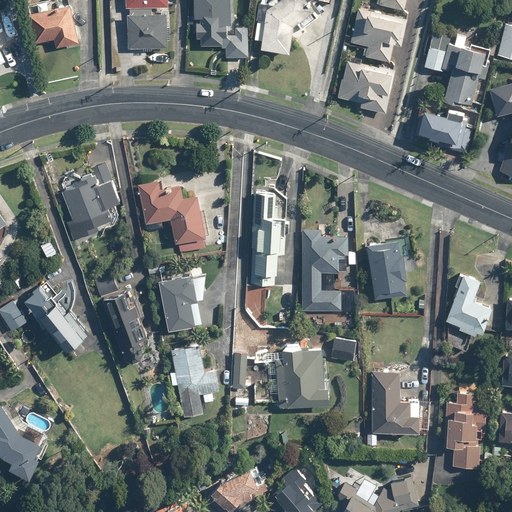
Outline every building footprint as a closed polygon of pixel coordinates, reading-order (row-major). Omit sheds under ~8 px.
[(130,0),(129,47),(171,48),(172,11),(162,11),(163,6),(169,6),(169,0),(130,0)] [(197,21),(196,42),(228,44),(227,54),(249,55),(251,25),(232,24),(233,0),(194,0),(194,21),(197,21)] [(299,22),(304,28),(319,16),(314,10),(317,7),(311,0),(279,0),(268,10),(262,47),(292,51),(296,25),(299,22)] [(376,0),(376,4),(407,8),(408,0),(376,0)] [(72,3),(30,12),(37,42),(56,38),(58,46),(80,41),(72,3)] [(368,45),(366,54),(391,60),(395,44),(402,45),(408,17),(359,6),(351,41),(368,45)] [(511,23),(505,22),(499,53),(511,55),(511,23)] [(456,42),(451,40),(446,59),(457,63),(446,100),(473,108),(490,52),(466,45),(468,37),(458,34),(456,42)] [(396,68),(346,59),(339,95),(363,99),(362,107),(389,111),(396,68)] [(495,161),(511,167),(511,70),(507,68),(491,110),(511,117),(495,161)] [(459,144),(466,111),(441,105),(440,111),(427,108),(421,135),(459,144)] [(97,222),(115,215),(110,203),(122,198),(111,168),(92,176),(63,187),(82,236),(100,229),(97,222)] [(184,180),(162,186),(159,177),(138,182),(147,221),(172,215),(180,251),(212,243),(200,190),(187,193),(184,180)] [(280,269),(281,251),(287,251),(288,214),(279,213),(279,202),(276,202),(277,189),(256,188),(251,281),(276,282),(277,269),(280,269)] [(0,225),(9,219),(0,206),(0,225)] [(340,287),(339,268),(350,268),(350,232),(321,232),(321,225),(303,225),(303,308),(344,308),(344,287),(340,287)] [(404,249),(402,236),(370,240),(376,295),(409,291),(407,278),(409,277),(406,248),(404,249)] [(49,238),(41,244),(49,256),(57,250),(49,238)] [(168,328),(196,323),(192,298),(200,297),(196,270),(159,276),(168,328)] [(459,326),(476,332),(478,327),(485,330),(494,304),(474,297),(481,276),(464,270),(447,317),(461,322),(459,326)] [(113,273),(97,279),(127,357),(134,361),(143,358),(145,350),(140,337),(150,333),(132,286),(120,290),(113,273)] [(52,293),(43,283),(25,298),(68,347),(89,328),(71,306),(67,309),(58,298),(51,304),(46,298),(52,293)] [(29,317),(12,296),(0,305),(0,315),(12,330),(29,317)] [(358,337),(336,334),(333,356),(356,358),(358,337)] [(205,410),(204,401),(216,399),(214,388),(222,387),(218,365),(206,368),(201,340),(171,345),(183,415),(205,410)] [(278,357),(280,404),(332,402),(331,382),(326,382),(324,346),(285,347),(286,357),(278,357)] [(249,350),(234,349),(232,385),(246,386),(249,350)] [(511,350),(505,350),(503,380),(511,380),(511,350)] [(402,369),(374,368),(371,427),(430,430),(431,397),(401,396),(402,369)] [(0,398),(0,449),(3,453),(15,458),(11,467),(33,475),(41,455),(37,453),(42,441),(27,435),(0,398)] [(477,401),(446,399),(444,445),(454,445),(453,463),(481,464),(482,447),(486,447),(488,405),(477,404),(477,401)] [(511,407),(500,407),(499,438),(511,437),(511,407)] [(378,431),(367,430),(367,442),(377,442),(378,431)] [(287,480),(270,496),(283,510),(281,511),(313,511),(327,500),(316,489),(321,484),(298,460),(282,475),(287,480)] [(227,473),(207,493),(225,511),(226,511),(244,495),(248,499),(255,492),(252,489),(266,481),(258,462),(227,473)] [(353,469),(338,497),(348,503),(344,510),(347,511),(391,511),(391,510),(406,506),(404,499),(415,496),(410,476),(381,484),(353,469)] [(199,511),(193,495),(157,509),(158,511),(199,511)]
